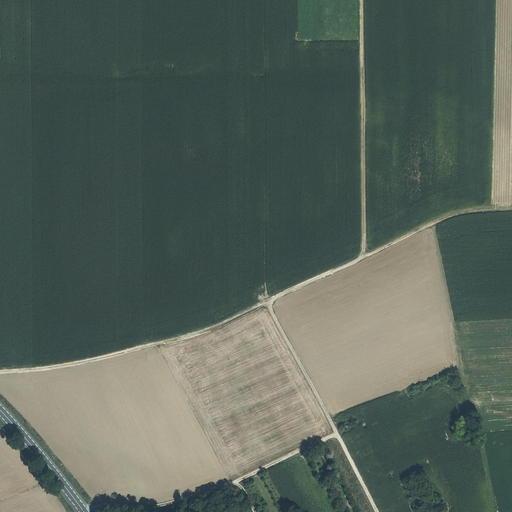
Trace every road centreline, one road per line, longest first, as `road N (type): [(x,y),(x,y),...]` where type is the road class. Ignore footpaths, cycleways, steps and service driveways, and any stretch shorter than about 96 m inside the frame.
road 1 (track): [(511,209),(461,212),(195,332),(0,370)]
road 2 (track): [(495,511),(431,224)]
road 3 (track): [(84,511),(178,500),(336,435)]
road 4 (track): [(363,256),(361,0)]
road 5 (track): [(266,302),(376,511)]
road 6 (secondary): [(85,511),(0,409)]
